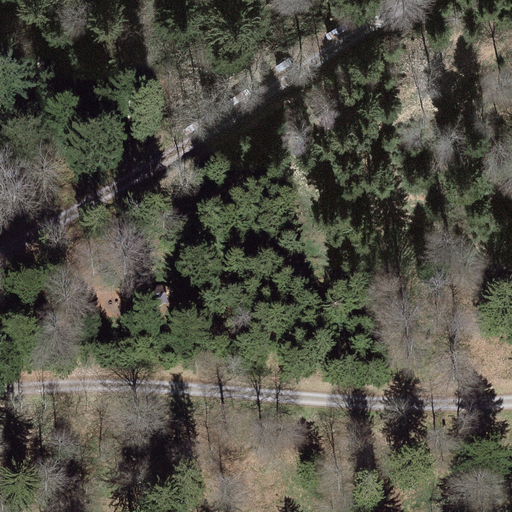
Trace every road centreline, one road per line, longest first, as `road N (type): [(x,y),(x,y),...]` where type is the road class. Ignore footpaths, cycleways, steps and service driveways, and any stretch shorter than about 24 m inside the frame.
road 1 (track): [(0,388),(121,386),(406,402),(511,398)]
road 2 (track): [(419,0),(0,247)]
